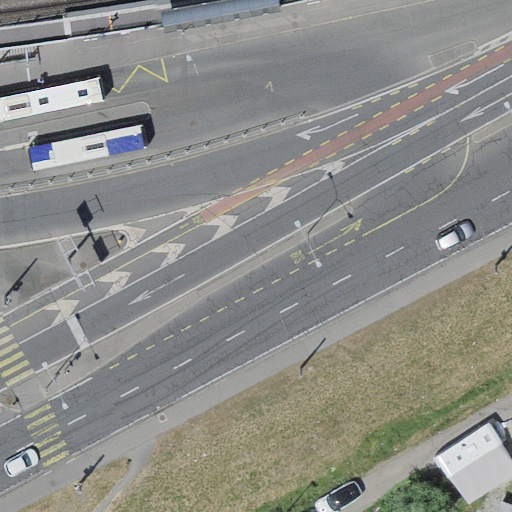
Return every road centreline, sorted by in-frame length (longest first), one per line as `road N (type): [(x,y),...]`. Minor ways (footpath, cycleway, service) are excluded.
road 1 (primary): [(511,78),(424,134),(0,362)]
road 2 (primary): [(0,465),(511,188)]
road 3 (motorway): [(511,77),(218,179),(81,214),(0,223)]
